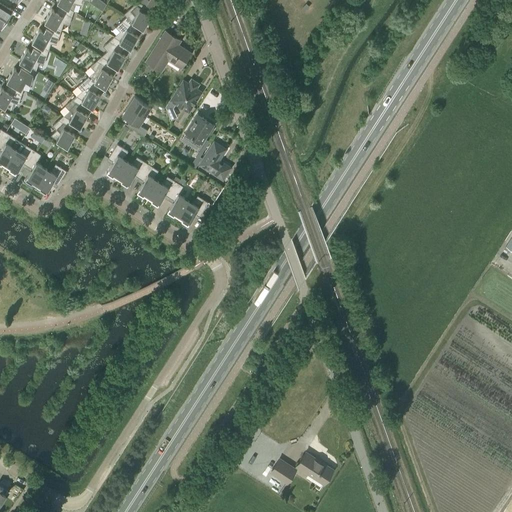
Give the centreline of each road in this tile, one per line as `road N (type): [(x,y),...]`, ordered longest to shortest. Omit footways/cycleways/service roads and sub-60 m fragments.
road 1 (primary): [(126,511),(456,0)]
road 2 (residential): [(0,462),(65,504),(83,501),(218,288),(208,258),(76,182)]
road 3 (residential): [(278,223),(197,0)]
road 4 (unclassified): [(196,511),(316,328)]
road 5 (unclassified): [(382,511),(316,328)]
road 6 (residential): [(76,182),(167,12)]
